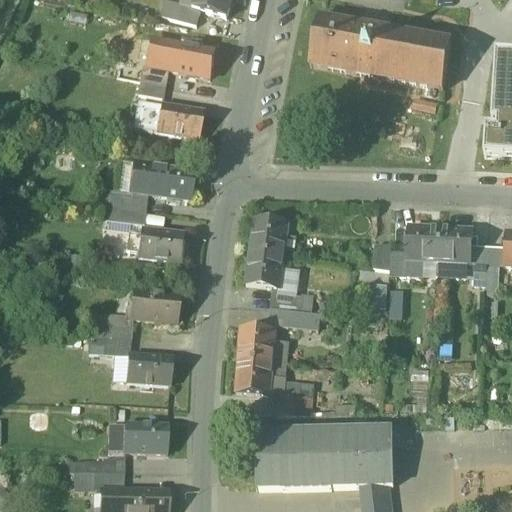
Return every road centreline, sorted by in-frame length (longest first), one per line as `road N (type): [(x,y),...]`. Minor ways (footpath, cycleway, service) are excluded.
road 1 (residential): [(206,511),(204,425),(230,189)]
road 2 (residential): [(230,189),(511,199)]
road 3 (residential): [(230,189),(273,0)]
